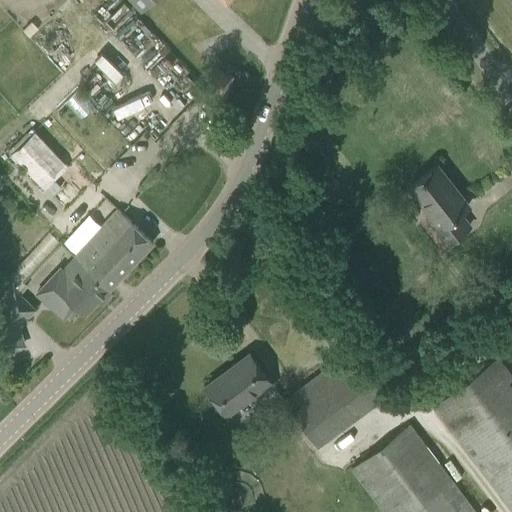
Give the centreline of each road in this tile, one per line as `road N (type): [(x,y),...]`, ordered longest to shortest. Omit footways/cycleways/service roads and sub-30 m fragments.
road 1 (tertiary): [(0,439),(193,249),(241,187),(313,0)]
road 2 (unclassified): [(511,96),(439,0)]
